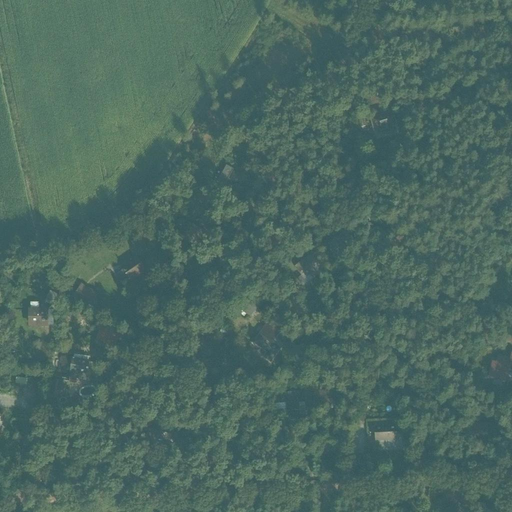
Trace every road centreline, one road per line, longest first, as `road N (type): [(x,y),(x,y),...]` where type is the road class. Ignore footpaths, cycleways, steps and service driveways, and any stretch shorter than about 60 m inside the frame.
road 1 (track): [(389,0),(68,497)]
road 2 (track): [(68,497),(511,477)]
road 3 (track): [(511,33),(366,40)]
